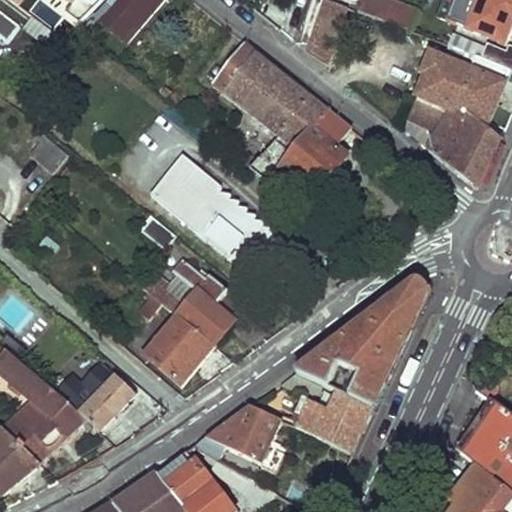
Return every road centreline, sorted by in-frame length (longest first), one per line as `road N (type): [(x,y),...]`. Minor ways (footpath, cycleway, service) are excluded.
road 1 (residential): [(407,265),(216,406),(41,511)]
road 2 (residential): [(485,214),(218,0)]
road 3 (unknown): [(0,267),(183,427)]
road 4 (primary): [(375,511),(467,313)]
